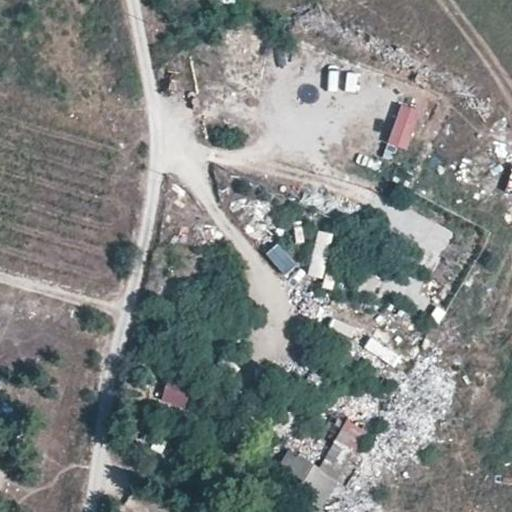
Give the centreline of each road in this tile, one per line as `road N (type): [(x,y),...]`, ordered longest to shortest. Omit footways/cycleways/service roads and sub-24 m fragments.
road 1 (unclassified): [(90,511),(123,311),(161,158),(131,0)]
road 2 (track): [(0,275),(123,311)]
